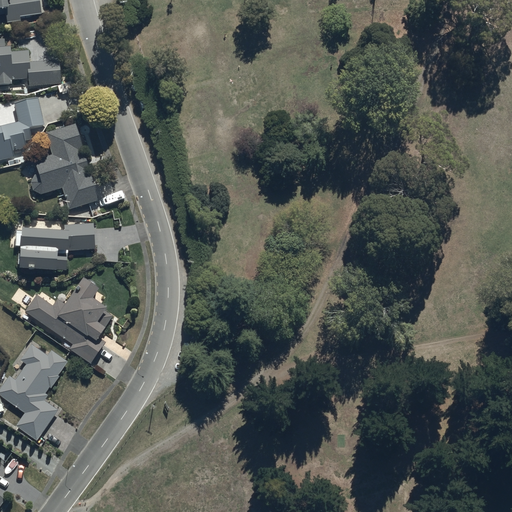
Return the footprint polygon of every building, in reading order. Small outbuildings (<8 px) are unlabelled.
[(42,18),(39,0),(0,0),(0,19),(6,19),(7,26),(21,24),(20,21),(42,18)] [(0,88),(12,89),(12,82),(29,82),(29,89),(61,88),(61,64),(31,64),(30,53),(5,53),(5,44),(0,43),(0,88)] [(0,163),(14,160),(13,154),(27,151),(26,145),(33,143),(31,134),(46,130),(39,103),(16,109),(20,124),(0,129),(0,163)] [(99,204),(76,127),(47,136),(53,158),(35,163),(39,178),(35,179),(31,186),(34,194),(41,198),(63,191),(70,213),(99,204)] [(16,250),(22,250),(21,275),(30,276),(30,277),(36,278),(36,277),(58,278),(59,272),(67,273),(68,258),(69,258),(70,243),(73,243),(73,253),(96,253),(95,227),(65,228),(66,238),(24,236),(24,235),(16,234),(16,250)] [(37,298),(25,316),(74,348),(70,353),(92,368),(106,346),(103,344),(108,336),(104,333),(113,319),(109,316),(109,315),(107,314),(108,312),(96,304),(102,296),(84,285),(68,309),(58,302),(53,309),(37,298)] [(11,379),(0,393),(0,397),(26,417),(17,429),(37,444),(59,414),(45,404),(49,399),(46,397),(69,365),(52,353),(48,359),(32,347),(21,363),(26,367),(15,382),(11,379)]
